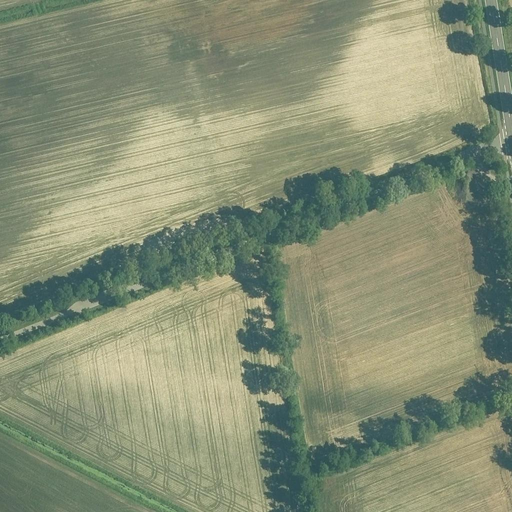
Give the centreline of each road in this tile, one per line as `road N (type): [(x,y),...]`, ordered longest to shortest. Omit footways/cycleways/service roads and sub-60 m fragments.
road 1 (residential): [(0,340),(511,142)]
road 2 (secondary): [(511,136),(489,0)]
